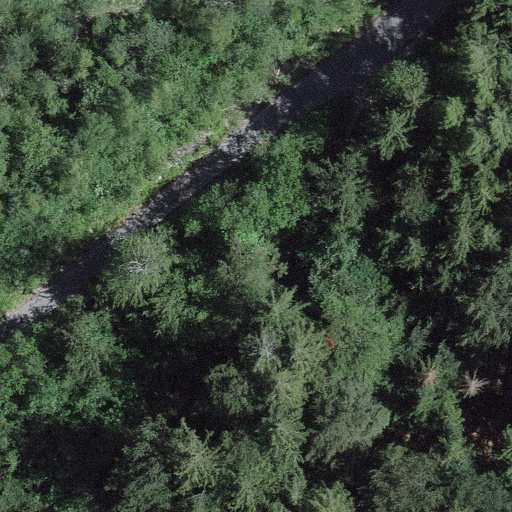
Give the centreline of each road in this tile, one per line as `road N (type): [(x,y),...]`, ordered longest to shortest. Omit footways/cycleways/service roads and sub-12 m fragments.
road 1 (track): [(123,511),(222,358),(391,37)]
road 2 (track): [(428,0),(391,37),(224,155),(0,336)]
